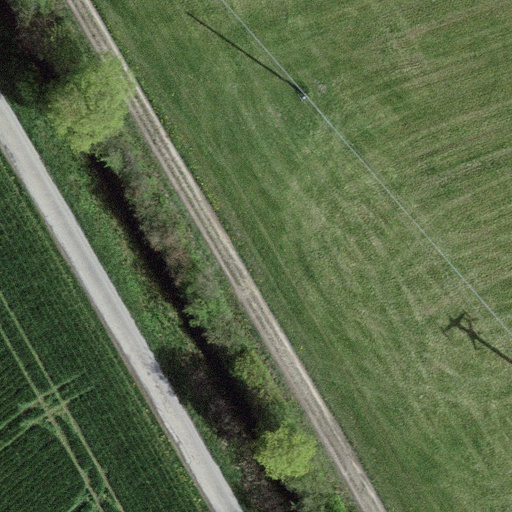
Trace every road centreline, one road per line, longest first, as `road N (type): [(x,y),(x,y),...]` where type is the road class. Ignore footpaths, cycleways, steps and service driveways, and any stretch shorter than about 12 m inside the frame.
road 1 (track): [(77,0),(377,511)]
road 2 (track): [(0,121),(226,511)]
